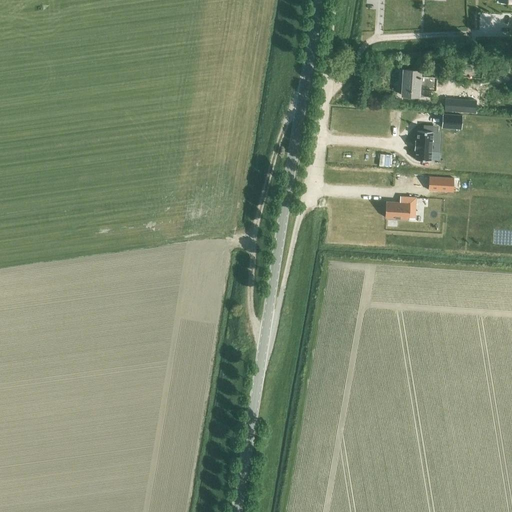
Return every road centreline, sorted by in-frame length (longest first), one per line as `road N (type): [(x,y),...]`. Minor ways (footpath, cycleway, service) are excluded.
road 1 (tertiary): [(234,511),(318,0)]
road 2 (track): [(262,345),(250,304),(250,242),(281,131),(304,86)]
